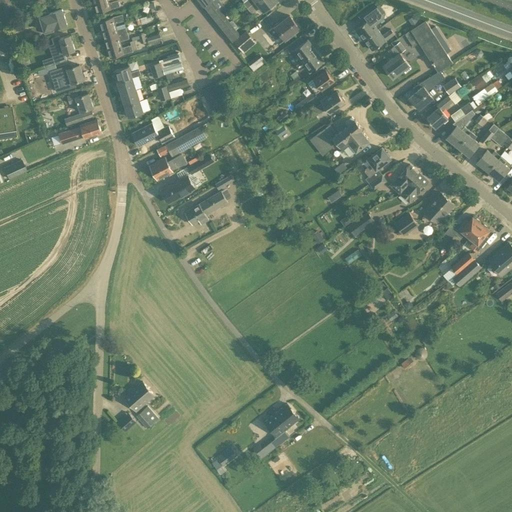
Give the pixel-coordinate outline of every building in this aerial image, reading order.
[(9,0),(0,0),(0,6),(4,19),(15,15),(13,10),(14,10),(10,0),(9,0)] [(117,0),(109,2),(108,0),(104,0),(94,3),(97,12),(120,6),(118,0),(117,0)] [(196,0),(204,9),(213,2),(211,0),(196,0)] [(257,0),(247,8),(252,13),(261,6),(264,10),(277,0),(257,0)] [(357,28),(361,33),(360,35),(362,37),(364,37),(365,38),(378,29),(375,25),(384,18),(385,11),(377,1),(358,15),(364,22),(357,28)] [(214,22),(223,15),(213,2),(204,9),(214,22)] [(36,10),(43,33),(53,30),(52,28),(67,23),(62,8),(47,13),(45,7),(36,10)] [(116,26),(115,23),(124,20),(122,14),(113,17),(113,16),(100,20),(102,30),(116,26)] [(140,19),(135,21),(136,24),(150,20),(149,15),(139,18),(140,19)] [(223,15),(214,22),(220,29),(229,22),(223,15)] [(285,18),(284,17),(262,35),(273,49),(300,27),(290,15),(285,18)] [(413,26),(420,21),(415,15),(409,19),(413,26)] [(220,30),(230,43),(240,35),(236,29),(238,27),(232,20),(229,22),(220,29),(220,30)] [(436,25),(431,28),(426,20),(405,33),(413,46),(419,42),(438,71),(452,61),(447,53),(452,50),(436,25)] [(0,53),(12,49),(1,21),(0,21),(0,53)] [(105,39),(128,32),(125,23),(116,26),(102,30),(105,39)] [(378,29),(365,38),(366,40),(365,42),(367,44),(369,44),(373,49),(394,33),(391,28),(382,34),(378,29)] [(242,49),(243,50),(254,40),(246,30),(234,40),(235,40),(232,43),(239,52),(242,49)] [(107,48),(121,44),(120,41),(129,38),(128,32),(105,39),(107,48)] [(149,44),(162,40),(160,33),(147,37),(149,44)] [(65,53),(75,50),(70,35),(61,38),(60,35),(51,37),(53,42),(49,44),(53,57),(65,53)] [(295,49),(298,54),(291,59),(295,64),(316,49),(308,38),(304,41),(300,36),(285,46),(290,52),(295,49)] [(388,50),(393,57),(383,64),(393,77),(404,69),(406,71),(411,67),(400,53),(406,49),(400,41),(388,50)] [(121,44),(107,48),(110,57),(124,53),(133,51),(131,44),(122,47),(121,44)] [(316,49),(295,64),(299,70),(306,65),(310,70),(324,60),(316,49)] [(473,53),(476,57),(481,57),(483,53),(480,49),(476,49),(473,53)] [(21,65),(30,62),(26,50),(18,53),(21,65)] [(67,60),(65,53),(53,57),(55,63),(67,60)] [(152,71),(172,65),(170,58),(150,65),(152,71)] [(172,65),(152,71),(154,77),(164,74),(174,71),(183,68),(182,62),(172,65)] [(73,66),(72,63),(58,67),(61,75),(69,72),(72,83),(84,79),(80,64),(73,66)] [(136,70),(131,71),(129,65),(114,70),(118,82),(133,77),(138,76),(136,70)] [(313,78),(308,82),(316,93),(321,89),(322,90),(335,80),(330,75),(331,73),(327,68),(313,78)] [(299,75),(289,83),(293,88),(303,81),(299,75)] [(481,75),(473,82),(478,88),(486,82),(481,75)] [(121,93),(137,89),(133,77),(118,82),(121,93)] [(455,77),(443,85),(449,94),(461,86),(455,77)] [(187,78),(157,88),(159,94),(181,87),(181,88),(189,85),(187,78)] [(421,83),(423,86),(410,96),(419,108),(433,97),(427,89),(431,85),(426,79),(421,83)] [(478,105),(498,90),(495,86),(492,82),(472,96),(475,100),(478,105)] [(203,93),(212,109),(225,102),(216,86),(203,93)] [(125,105),(140,100),(137,89),(121,93),(125,105)] [(159,94),(161,100),(171,97),(169,91),(159,94)] [(345,103),(344,102),(345,100),(343,96),(341,96),(337,91),(328,97),(327,96),(321,100),(322,102),(315,107),(319,113),(326,108),(330,113),(345,103)] [(70,103),(78,101),(81,111),(94,107),(89,92),(79,95),(78,92),(67,95),(70,103)] [(300,111),(316,99),(312,93),(295,105),(300,111)] [(442,110),(449,104),(450,106),(455,102),(448,94),(436,105),(438,107),(427,117),(435,127),(448,117),(442,110)] [(140,100),(125,105),(129,117),(144,112),(140,100)] [(469,101),(461,108),(465,114),(472,109),(477,106),(473,100),(470,102),(469,101)] [(0,136),(14,134),(10,108),(0,109),(0,136)] [(475,113),(472,109),(465,114),(457,120),(459,122),(447,137),(458,146),(470,131),(464,126),(475,113)] [(282,121),(288,116),(284,111),(278,117),(282,121)] [(73,123),(85,119),(82,112),(70,116),(70,117),(66,118),(68,124),(73,123)] [(489,112),(483,116),(483,115),(478,122),(482,125),(487,119),(492,116),(489,112)] [(344,121),(347,125),(333,136),(340,145),(341,145),(343,147),(349,155),(370,140),(361,129),(362,128),(352,115),(344,121)] [(62,144),(85,137),(101,132),(97,119),(81,124),(81,126),(59,133),(62,144)] [(159,135),(163,142),(175,136),(169,124),(157,130),(153,122),(132,133),(139,145),(159,135)] [(205,123),(193,129),(184,134),(184,135),(158,149),(161,155),(169,150),(172,156),(206,137),(203,130),(207,127),(205,123)] [(254,137),(246,123),(241,125),(249,140),(254,137)] [(486,143),(491,137),(490,137),(498,128),(499,127),(493,123),(489,128),(480,139),(486,143)] [(491,137),(496,141),(504,132),(499,127),(498,128),(490,137),(491,137)] [(310,139),(323,155),(334,145),(330,140),(329,141),(321,130),(310,139)] [(470,131),(458,146),(469,155),(479,143),(474,139),(477,136),(470,131)] [(368,176),(365,178),(369,183),(383,174),(379,169),(384,165),(383,163),(390,158),(389,156),(389,155),(387,152),(385,152),(381,147),(368,158),(372,163),(364,169),(368,176)] [(488,170),(501,155),(494,150),(491,153),(487,149),(477,161),(488,170)] [(183,153),(167,161),(165,156),(157,161),(157,162),(151,166),(157,178),(172,170),(187,162),(183,153)] [(187,167),(192,174),(214,162),(210,154),(187,167)] [(501,155),(488,170),(499,179),(511,164),(501,155)] [(22,159),(3,167),(9,179),(27,170),(22,159)] [(343,162),(335,168),(338,173),(347,167),(343,162)] [(398,176),(397,176),(390,184),(399,193),(401,192),(419,172),(409,164),(398,176)] [(409,202),(417,193),(428,181),(419,172),(401,192),(399,193),(409,202)] [(234,180),(231,174),(215,184),(218,189),(234,180)] [(374,189),(387,180),(383,174),(369,183),(374,189)] [(191,190),(195,188),(188,175),(162,190),(163,192),(161,193),(166,201),(167,200),(169,202),(180,196),(181,197),(191,191),(191,190)] [(339,189),(328,196),(331,202),(342,194),(339,189)] [(221,190),(199,203),(185,211),(193,224),(199,220),(201,224),(209,219),(206,215),(228,202),(221,190)] [(424,210),(437,222),(454,204),(441,192),(424,210)] [(355,236),(375,221),(368,211),(348,225),(355,236)] [(394,222),(404,235),(409,231),(411,230),(402,216),(394,222)] [(474,218),(473,216),(469,221),(466,218),(458,227),(459,227),(458,229),(451,224),(442,236),(449,241),(456,233),(461,237),(465,233),(470,237),(481,223),(480,222),(481,221),(475,217),(474,218)] [(481,223),(470,237),(474,240),(469,245),(477,252),(489,237),(485,234),(489,229),(487,228),(488,227),(483,223),(482,224),(481,223)] [(317,230),(311,234),(318,243),(324,239),(317,230)] [(490,263),(488,265),(487,268),(493,274),(496,275),(499,272),(501,275),(511,265),(511,245),(509,242),(488,260),(490,263)] [(321,254),(328,248),(323,243),(316,248),(321,254)] [(468,251),(451,267),(457,273),(475,258),(468,251)] [(452,284),(456,281),(460,286),(482,266),(475,258),(457,273),(449,280),(452,284)] [(511,282),(511,281),(496,293),(502,301),(511,292),(511,282)] [(394,294),(388,287),(380,293),(386,300),(394,294)] [(407,358),(406,359),(401,363),(406,368),(412,364),(407,358)] [(124,397),(136,410),(154,394),(142,381),(124,397)] [(261,446),(259,444),(253,448),(261,458),(289,436),(284,430),(299,418),(287,403),(265,421),(276,436),(274,437),(274,436),(261,446)] [(136,415),(147,428),(158,418),(147,406),(136,415)] [(125,431),(131,426),(123,417),(118,422),(117,422),(125,431)] [(223,465),(238,454),(231,445),(216,456),(218,458),(212,462),(217,469),(220,474),(224,471),(221,466),(223,465)]
